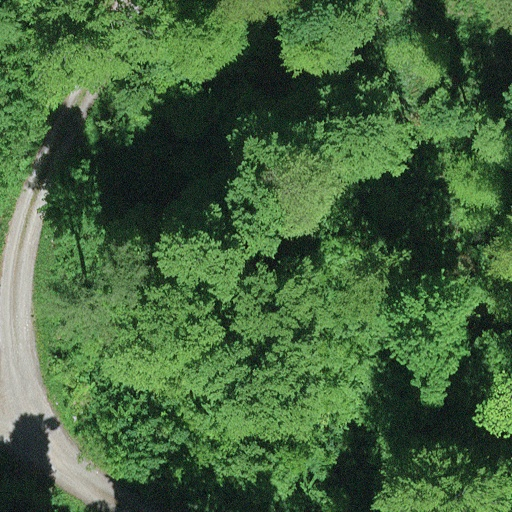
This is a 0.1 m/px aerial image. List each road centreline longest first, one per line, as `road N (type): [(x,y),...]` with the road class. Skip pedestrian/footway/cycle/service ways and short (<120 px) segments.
road 1 (track): [(29,447),(11,278),(120,0)]
road 2 (track): [(134,511),(29,447)]
